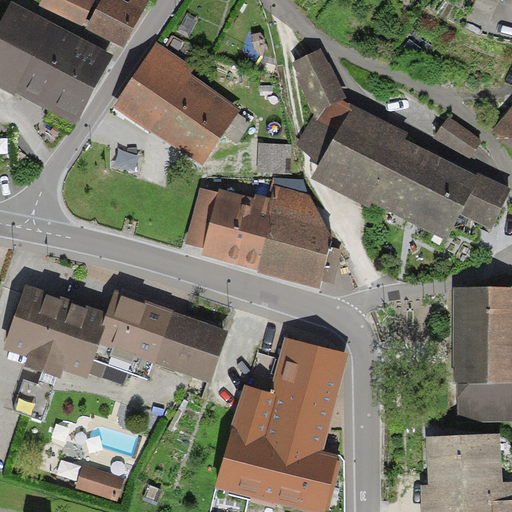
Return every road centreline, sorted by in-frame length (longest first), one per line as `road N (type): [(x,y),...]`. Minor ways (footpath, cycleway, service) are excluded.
road 1 (residential): [(334,314),(150,255),(30,228)]
road 2 (residential): [(277,0),(314,37),(447,100),(511,172)]
road 3 (residential): [(168,0),(62,157),(30,228)]
road 4 (residential): [(334,314),(360,341),(367,375),(369,511)]
road 5 (residential): [(511,261),(334,314)]
